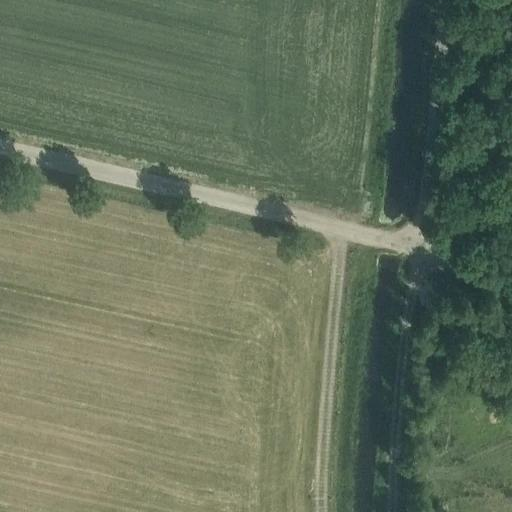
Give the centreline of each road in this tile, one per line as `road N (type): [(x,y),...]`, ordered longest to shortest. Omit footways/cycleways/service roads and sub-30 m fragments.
road 1 (track): [(0,151),(417,246)]
road 2 (track): [(417,246),(391,511)]
road 3 (unclassified): [(417,246),(443,0)]
